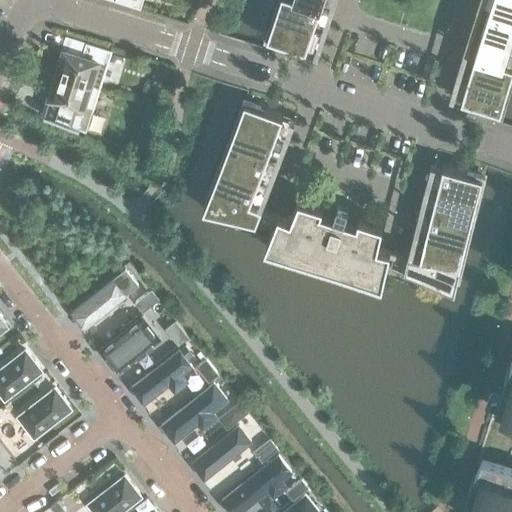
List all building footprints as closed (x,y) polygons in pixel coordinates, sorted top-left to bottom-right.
[(279,0),(275,14),(326,31),(333,8),(307,0),(279,0)] [(307,0),(333,8),(335,0),(307,0)] [(511,0),(478,0),(477,5),(511,15),(511,0)] [(470,27),(511,40),(511,15),(477,5),(470,27)] [(318,53),(326,31),(275,14),(268,36),(318,53)] [(463,49),(511,64),(511,40),(470,27),(463,49)] [(64,47),(56,72),(100,85),(112,49),(86,41),(82,54),(65,48),(64,47)] [(456,72),(508,87),(511,72),(511,64),(463,49),(456,72)] [(170,69),(156,65),(152,75),(166,80),(170,69)] [(100,85),(56,72),(49,96),(50,97),(50,96),(67,101),(63,114),(89,122),(100,85)] [(501,110),(508,87),(456,72),(450,95),(501,110)] [(237,122),(287,140),(295,118),(245,100),(237,122)] [(148,103),(144,115),(146,116),(160,120),(161,121),(165,109),(148,103)] [(229,143),(245,149),(279,162),(287,140),(237,122),(229,143)] [(279,162),(245,149),(229,143),(221,165),(271,184),(279,162)] [(432,161),(425,184),(477,198),(483,174),(432,161)] [(263,205),(271,184),(221,165),(212,186),(250,201),(251,200),(262,205),(263,205)] [(420,206),(471,220),(477,198),(425,184),(420,206)] [(250,201),(212,186),(204,208),(227,214),(223,225),(268,239),(279,212),(263,205),(262,205),(251,200),(250,201)] [(287,252),(300,256),(302,257),(324,204),(300,196),(292,217),(279,212),(268,239),(290,246),(287,252)] [(338,200),(334,213),(326,237),(338,241),(350,204),(338,200)] [(414,229),(466,242),(471,220),(420,206),(414,229)] [(385,276),(391,247),(378,244),(383,223),(359,215),(346,271),(383,282),(385,276)] [(421,255),(460,264),(466,242),(414,229),(409,251),(421,254),(421,255)] [(409,251),(391,247),(385,276),(429,290),(433,279),(455,287),(460,264),(421,255),(421,254),(409,251)] [(150,287),(129,260),(126,262),(147,289),(150,287)] [(130,280),(123,271),(113,278),(121,287),(130,280)] [(127,301),(110,279),(72,311),(89,333),(127,301)] [(143,310),(159,298),(151,288),(135,301),(143,310)] [(161,340),(144,317),(104,350),(121,372),(161,340)] [(189,336),(176,319),(166,327),(179,343),(189,336)] [(193,353),(186,344),(180,348),(187,357),(193,353)] [(0,402),(42,369),(25,347),(0,366),(0,402)] [(511,511),(511,350),(509,360),(497,398),(496,400),(473,473),(461,511),(511,511)] [(149,407),(193,372),(177,351),(132,385),(149,407)] [(201,351),(198,353),(203,359),(206,357),(201,351)] [(219,373),(206,357),(197,365),(209,380),(219,373)] [(232,404),(215,382),(162,423),(179,445),(232,404)] [(71,407),(54,385),(0,427),(18,449),(71,407)] [(234,422),(249,411),(241,401),(226,413),(234,422)] [(262,442),(245,420),(191,461),(208,483),(262,442)] [(279,448),(271,438),(255,451),(263,461),(279,448)] [(249,511),(293,479),(275,457),(222,499),(232,511),(249,511)] [(120,511),(141,495),(124,473),(86,504),(92,511),(120,511)] [(293,497),(308,485),(301,475),(285,487),(293,497)] [(319,511),(305,494),(282,511),(319,511)] [(63,511),(66,510),(58,499),(50,505),(55,511),(63,511)]
